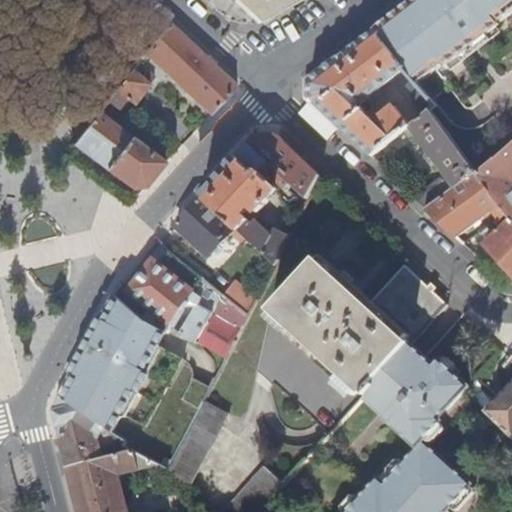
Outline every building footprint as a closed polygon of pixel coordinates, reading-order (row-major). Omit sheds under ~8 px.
[(232,0),(256,22),(295,0),(232,0)] [(511,0),(416,0),(378,30),(406,71),(416,85),(440,65),(443,70),(500,24),(498,20),(511,10),(511,0)] [(168,21),(144,52),(210,114),(237,86),(168,21)] [(363,103),(406,71),(378,30),(310,81),(309,99),(372,157),(409,126),(394,107),(375,122),(363,110),(363,103)] [(131,69),(114,88),(106,101),(120,110),(128,99),(134,103),(154,76),(146,70),(141,76),(131,69)] [(416,85),(405,95),(421,116),(428,111),(433,107),(416,85)] [(421,116),(409,126),(455,188),(479,175),(428,111),(421,116)] [(97,112),(72,143),(132,187),(146,184),(165,161),(97,112)] [(258,139),(239,159),(254,174),(259,173),(271,183),(277,177),(279,175),(272,168),(289,149),(280,141),(277,138),(258,139)] [(511,145),(495,161),(511,180),(511,179),(511,145)] [(314,173),(289,149),(272,168),(279,175),(277,177),(282,182),(290,192),(296,187),(310,203),(321,180),(314,173)] [(277,188),(271,183),(259,173),(254,174),(239,159),(230,169),(204,198),(236,229),(277,266),(289,242),(276,235),(273,240),(257,225),(255,227),(244,217),(252,208),(258,214),(280,193),(280,192),(277,188)] [(511,220),(511,179),(511,180),(495,161),(479,175),(507,216),(511,220)] [(450,191),(426,210),(457,240),(492,212),(501,222),(507,216),(479,175),(455,188),(450,191)] [(277,188),(282,182),(277,177),(271,183),(277,188)] [(441,178),(415,197),(426,210),(450,191),(441,178)] [(296,187),(290,192),(298,200),(306,209),(310,203),(296,187)] [(192,211),(177,228),(209,258),(236,229),(204,198),(192,211)] [(298,200),(290,207),(301,219),(306,209),(298,200)] [(507,216),(501,222),(506,228),(511,220),(507,216)] [(506,228),(486,246),(511,273),(511,220),(506,228)] [(157,243),(123,287),(130,293),(165,249),(157,243)] [(165,249),(130,293),(152,311),(147,323),(166,334),(174,327),(199,346),(216,307),(247,324),(250,316),(165,249)] [(320,260),(272,311),(365,397),(369,392),(411,346),(412,344),(447,304),(427,286),(406,267),(369,307),(350,289),(356,282),(346,272),(340,279),(320,260)] [(91,420),(115,434),(124,416),(159,348),(166,334),(147,323),(116,296),(91,345),(62,400),(91,420)] [(447,511),(472,485),(425,441),(442,423),(439,419),(469,386),(458,376),(460,373),(443,357),(434,366),(425,357),(412,344),(411,346),(369,392),(390,412),(384,418),(417,449),(385,483),(379,477),(347,511),(447,511)] [(159,348),(124,416),(149,429),(184,362),(159,348)] [(511,386),(488,412),(511,434),(511,386)] [(369,392),(365,397),(364,399),(384,418),(390,412),(369,392)] [(70,469),(104,459),(101,443),(98,433),(87,436),(85,429),(91,420),(62,400),(55,413),(62,439),(70,469)] [(207,403),(170,471),(191,489),(229,415),(207,403)] [(120,437),(101,443),(104,459),(130,451),(126,448),(128,444),(120,437)] [(104,459),(70,469),(80,506),(81,511),(128,511),(119,476),(156,465),(132,451),(130,451),(104,459)] [(265,469),(226,511),(260,511),(285,486),(265,469)]
